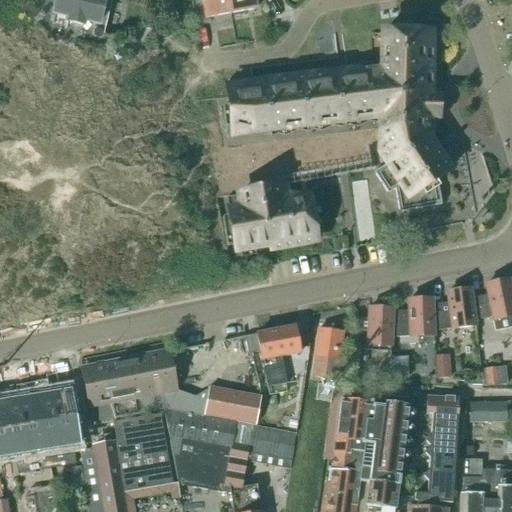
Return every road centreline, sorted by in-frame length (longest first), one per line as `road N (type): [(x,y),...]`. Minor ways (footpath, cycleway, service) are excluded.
road 1 (tertiary): [(0,354),(511,251)]
road 2 (unclassified): [(207,64),(286,51),(310,10),(345,0)]
